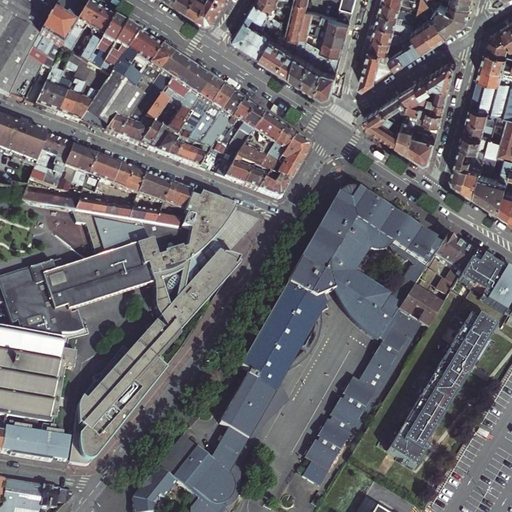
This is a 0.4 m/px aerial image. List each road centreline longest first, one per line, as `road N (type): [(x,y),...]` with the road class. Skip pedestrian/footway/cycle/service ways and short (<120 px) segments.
road 1 (tertiary): [(98,484),(208,346),(285,214)]
road 2 (residential): [(0,105),(285,214)]
road 3 (residential): [(479,26),(434,197)]
road 4 (residential): [(344,113),(479,26)]
road 5 (secondary): [(208,51),(332,129)]
road 6 (secondary): [(332,129),(434,197)]
